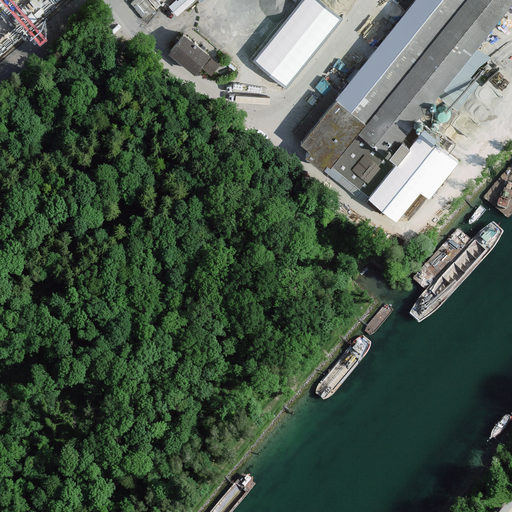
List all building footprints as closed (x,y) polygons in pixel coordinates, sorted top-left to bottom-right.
[(175,0),(172,3),(180,12),(194,0),(175,0)] [(342,15),(325,0),(297,0),(253,55),(286,85),(342,15)] [(511,0),(416,0),(300,141),(309,149),(304,155),(324,172),(329,166),(371,201),(437,120),(427,112),(511,8),(511,0)] [(210,56),(185,36),(171,53),(196,73),(210,56)] [(511,480),(485,511),(499,511),(511,498),(507,495),(511,488),(511,480)]
